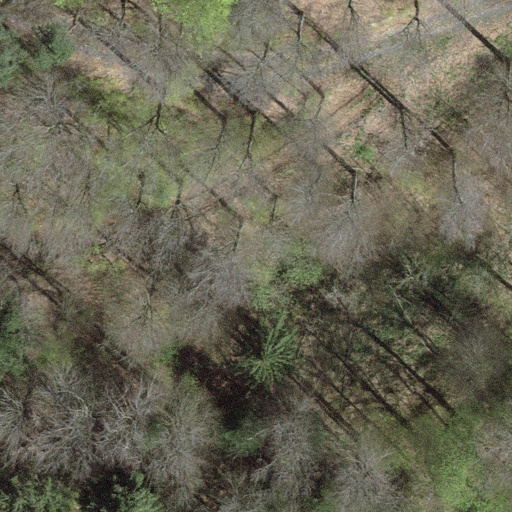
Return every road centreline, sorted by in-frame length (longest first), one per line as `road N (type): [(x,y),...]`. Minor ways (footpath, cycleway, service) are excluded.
road 1 (track): [(511,0),(327,67),(231,75),(125,58),(0,3)]
road 2 (track): [(432,35),(344,110),(222,192),(92,234),(0,244)]
